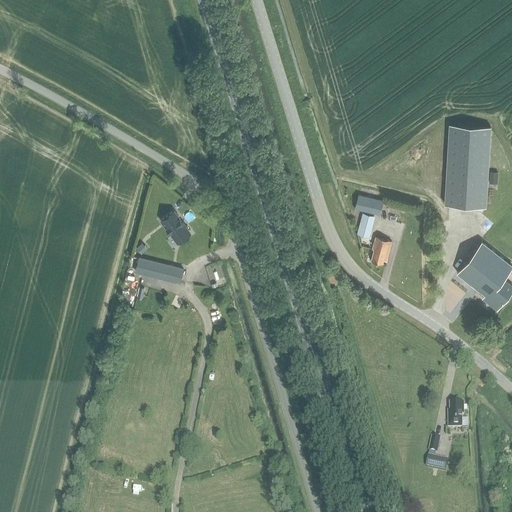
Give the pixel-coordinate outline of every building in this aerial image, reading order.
[(443,204),(484,206),(488,127),(447,125),(443,204)] [(490,172),(489,183),(497,184),(498,172),(490,172)] [(384,200),(359,194),(355,208),(380,215),(384,200)] [(191,232),(174,210),(161,220),(178,243),(191,232)] [(359,228),(371,231),(375,216),(362,213),(359,228)] [(392,241),(375,237),(372,248),(374,249),(371,260),(383,263),(384,259),(387,260),(392,241)] [(511,267),(511,265),(481,241),(457,272),(485,294),(488,297),(485,300),(497,310),(509,294),(506,291),(511,285),(503,279),(511,267)] [(142,243),(136,248),(142,254),(147,248),(142,243)] [(135,272),(180,284),(184,268),(139,257),(135,272)] [(449,414),(449,428),(462,427),(462,414),(464,414),(464,403),(451,403),(451,414),(449,414)] [(428,451),(437,453),(440,438),(431,436),(428,451)] [(170,463),(176,464),(179,447),(173,446),(170,463)] [(425,467),(445,471),(448,459),(428,455),(425,467)]
